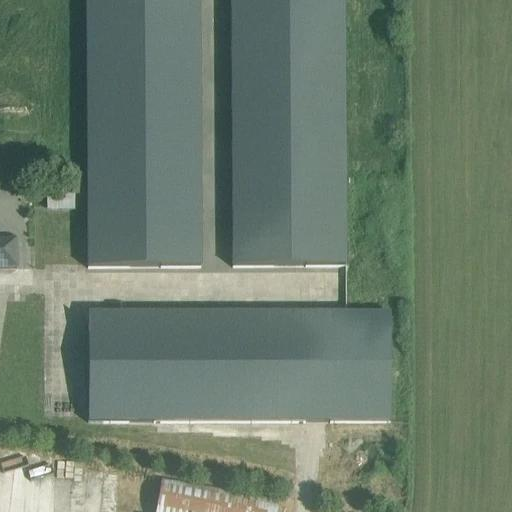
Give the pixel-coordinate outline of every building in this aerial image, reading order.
[(198,0),(86,0),(88,270),(201,269),(198,0)] [(343,0),(231,0),(233,269),(345,268),(343,0)] [(0,269),(17,269),(16,241),(0,240),(0,269)] [(88,315),(88,424),(390,424),(390,315),(88,315)] [(276,511),(279,501),(162,479),(155,511),(276,511)]
